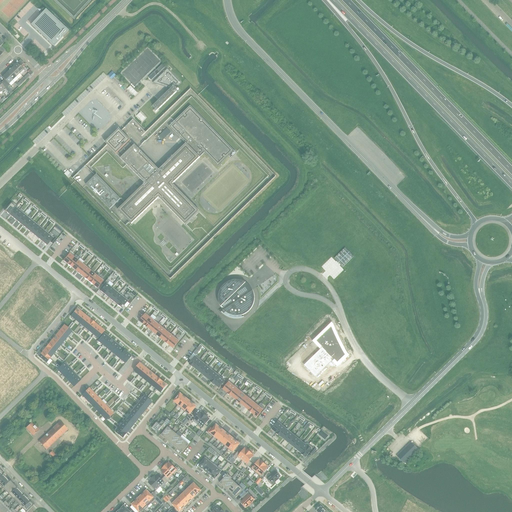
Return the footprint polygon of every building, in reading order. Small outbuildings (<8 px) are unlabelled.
[(45,10),(31,25),(53,46),(68,31),(45,10)] [(17,63),(13,66),(19,73),(23,69),(17,63)] [(153,72),(156,75),(165,67),(162,64),(153,72)] [(13,66),(9,70),(16,77),(18,79),(21,75),(19,73),(13,66)] [(177,88),(176,88),(181,83),(167,69),(153,83),(170,89),(159,100),(153,106),(156,109),(154,111),(156,112),(177,91),(177,92),(178,92),(179,92),(179,91),(180,91),(180,90),(180,89),(179,89),(179,88),(178,88),(177,88)] [(9,70),(6,73),(12,80),(16,77),(9,70)] [(4,79),(2,81),(7,87),(10,84),(9,83),(12,80),(6,73),(2,77),(4,79)] [(130,86),(127,88),(134,96),(137,93),(130,86)] [(119,129),(105,142),(106,144),(116,154),(121,158),(120,158),(126,164),(145,183),(124,203),(118,210),(129,222),(131,224),(158,197),(183,223),(185,225),(199,211),(172,184),(200,157),(204,152),(218,166),(234,151),(190,106),(175,121),(169,126),(186,144),(159,170),(138,148),(134,145),(130,140),(121,130),(119,129)] [(140,112),(136,116),(142,121),(146,118),(140,112)] [(133,119),(129,123),(142,136),(146,132),(133,119)] [(96,174),(86,185),(110,209),(120,199),(96,174)] [(7,208),(4,211),(6,212),(9,215),(15,207),(16,205),(12,202),(7,208)] [(15,207),(9,215),(13,218),(19,211),(15,207)] [(19,211),(13,218),(17,221),(23,214),(19,211)] [(17,221),(20,223),(21,225),(27,217),(23,214),(17,221)] [(27,217),(21,225),(23,226),(25,228),(26,228),(32,221),(27,217)] [(32,221),(26,228),(30,232),(36,224),(32,221)] [(30,232),(32,233),(34,235),(40,228),(36,224),(30,232)] [(40,228),(34,235),(38,238),(44,231),(40,228)] [(38,238),(40,240),(41,240),(42,242),(48,234),(44,231),(38,238)] [(48,234),(42,242),(47,245),(53,238),(48,234)] [(345,247),(334,258),(343,267),(354,256),(345,247)] [(69,253),(63,261),(67,264),(73,257),(69,253)] [(67,264),(71,268),(72,268),(78,260),(73,257),(67,264)] [(78,260),(72,268),(74,269),(73,269),(76,271),(82,264),(78,260)] [(82,264),(76,271),(77,272),(77,273),(80,275),(80,274),(86,267),(82,264)] [(86,267),(80,274),(84,278),(90,270),(86,267)] [(84,278),(88,281),(94,274),(90,270),(84,278)] [(94,274),(88,281),(92,285),(98,277),(94,274)] [(98,277),(92,285),(97,288),(103,281),(98,277)] [(219,302),(220,307),(221,306),(224,309),(223,310),(225,312),(224,314),(228,316),(232,318),(237,318),(242,317),(241,315),(245,314),(248,311),(251,308),(253,305),(254,301),(254,297),(254,293),(252,290),(251,291),(244,284),(246,282),(242,281),(238,280),(234,280),(230,281),(231,281),(222,290),(221,288),(219,293),(218,297),(219,302)] [(106,283),(100,291),(104,294),(110,287),(106,283)] [(110,287),(104,294),(107,296),(106,296),(108,298),(109,298),(115,291),(110,287)] [(115,291),(109,298),(113,301),(119,294),(115,291)] [(119,294),(113,301),(117,305),(123,297),(119,294)] [(117,305),(121,308),(127,301),(123,297),(117,305)] [(77,309),(71,316),(75,320),(81,313),(77,309)] [(81,313),(75,320),(80,324),(86,316),(81,313)] [(145,314),(139,321),(144,325),(150,317),(145,314)] [(86,316),(80,324),(84,327),(90,320),(86,316)] [(144,325),(148,328),(154,321),(150,317),(144,325)] [(90,320),(84,327),(88,331),(94,323),(90,320)] [(154,321),(148,328),(150,330),(152,331),(158,324),(154,321)] [(94,323),(88,331),(93,334),(99,327),(94,323)] [(158,324),(152,331),(156,335),(162,327),(158,324)] [(64,325),(60,330),(67,336),(71,332),(64,325)] [(322,348),(304,365),(315,377),(333,360),(337,364),(346,355),(343,350),(336,336),(331,325),(315,341),(322,348)] [(99,327),(93,334),(97,338),(103,331),(99,327)] [(156,335),(158,337),(159,337),(160,338),(166,331),(162,327),(156,335)] [(60,330),(56,334),(64,341),(67,336),(60,330)] [(166,331),(160,338),(164,342),(170,334),(166,331)] [(56,334),(53,339),(60,345),(64,341),(56,334)] [(104,334),(98,341),(102,345),(108,337),(104,334)] [(164,342),(169,345),(175,338),(170,334),(164,342)] [(108,337),(102,345),(107,348),(113,341),(108,337)] [(175,338),(169,345),(173,349),(179,341),(175,338)] [(380,356),(386,362),(404,344),(397,338),(380,356)] [(53,339),(49,343),(57,349),(60,345),(53,339)] [(113,341),(107,348),(111,352),(117,344),(113,341)] [(48,344),(45,348),(46,348),(53,354),(57,349),(49,343),(49,344),(48,344)] [(117,344),(111,352),(116,356),(122,348),(117,344)] [(46,348),(42,352),(49,358),(53,354),(46,348)] [(122,348),(116,356),(120,359),(126,352),(122,348)] [(42,352),(38,357),(46,363),(49,358),(42,352)] [(126,352),(120,359),(124,363),(131,355),(126,352)] [(193,367),(199,360),(195,356),(189,364),(193,367)] [(198,371),(204,363),(199,360),(193,367),(198,371)] [(64,363),(57,370),(61,374),(68,367),(64,363)] [(140,363),(134,371),(138,374),(145,367),(140,363)] [(202,374),(208,367),(204,363),(198,371),(202,374)] [(68,367),(61,374),(65,378),(72,371),(68,367)] [(145,367),(138,374),(143,378),(149,370),(145,367)] [(206,378),(212,370),(208,367),(202,374),(206,378)] [(149,370),(143,378),(147,382),(153,374),(149,370)] [(210,381),(216,374),(212,370),(206,378),(210,381)] [(72,371),(65,378),(69,382),(76,376),(72,371)] [(153,374),(147,382),(152,385),(158,378),(153,374)] [(214,384),(220,377),(216,374),(210,381),(214,384)] [(76,376),(69,382),(73,386),(80,380),(76,376)] [(225,381),(220,377),(214,384),(219,388),(225,381)] [(158,378),(152,385),(156,389),(162,381),(158,378)] [(162,381),(156,389),(161,392),(167,385),(162,381)] [(227,393),(233,386),(229,382),(223,389),(227,393)] [(231,396),(237,389),(233,386),(227,393),(231,396)] [(89,388),(82,395),(86,399),(93,393),(89,388)] [(236,400),(242,392),(237,389),(231,396),(236,400)] [(240,403),(246,396),(242,392),(236,400),(240,403)] [(93,393),(86,399),(90,403),(97,397),(93,393)] [(177,406),(184,397),(183,396),(180,393),(178,396),(177,395),(175,398),(176,399),(174,401),(178,404),(177,405),(177,406)] [(145,396),(141,401),(148,407),(152,402),(145,396)] [(244,407),(250,399),(246,396),(240,403),(244,407)] [(97,397),(90,403),(94,408),(101,401),(97,397)] [(181,409),(188,400),(185,398),(184,397),(177,406),(181,409)] [(248,410),(254,403),(250,399),(244,407),(248,410)] [(184,412),(192,403),(191,402),(188,400),(181,409),(184,412)] [(101,401),(94,408),(98,412),(105,405),(101,401)] [(141,401),(137,405),(145,411),(148,407),(141,401)] [(190,413),(196,406),(193,404),(192,403),(184,412),(188,415),(185,418),(188,421),(189,420),(193,415),(190,413)] [(252,413),(258,406),(254,403),(248,410),(252,414),(252,413)] [(105,405),(98,412),(102,416),(109,409),(105,405)] [(137,405),(134,410),(141,416),(145,411),(137,405)] [(263,410),(258,406),(252,413),(257,417),(263,410)] [(109,409),(102,416),(106,420),(113,413),(109,409)] [(134,410),(130,414),(137,420),(141,416),(134,410)] [(197,425),(205,415),(200,412),(196,417),(193,415),(189,420),(192,422),(193,421),(197,425)] [(130,414),(126,418),(134,424),(137,420),(130,414)] [(209,419),(205,415),(197,425),(198,424),(202,427),(200,429),(203,432),(207,427),(205,425),(209,419)] [(126,418),(123,423),(130,429),(134,424),(126,418)] [(157,421),(152,428),(157,432),(160,428),(163,430),(170,421),(167,418),(164,422),(162,420),(160,423),(157,421)] [(38,441),(46,449),(68,429),(60,421),(38,441)] [(31,422),(26,428),(33,436),(39,430),(35,425),(34,426),(31,422)] [(276,433),(282,425),(278,422),(272,429),(276,433)] [(123,423),(119,427),(127,433),(130,429),(123,423)] [(213,437),(220,428),(219,427),(216,425),(212,429),(209,433),(213,437)] [(286,429),(282,425),(276,433),(280,436),(286,429)] [(119,427),(116,432),(123,438),(127,433),(119,427)] [(165,439),(172,430),(167,427),(161,435),(165,439)] [(218,439),(224,431),(221,429),(220,428),(213,437),(214,436),(218,439)] [(284,440),(290,432),(286,429),(280,436),(284,440)] [(169,442),(176,434),(172,430),(165,439),(169,442)] [(221,442),(228,434),(227,433),(226,433),(224,431),(218,439),(221,442)] [(328,435),(322,431),(319,435),(325,440),(328,435)] [(289,443),(295,436),(290,432),(284,440),(289,443)] [(173,445),(180,437),(176,434),(169,442),(173,445)] [(224,446),(231,437),(229,435),(228,434),(221,442),(225,445),(224,446)] [(293,447),(299,439),(295,436),(289,443),(293,447)] [(178,449),(184,441),(180,437),(173,445),(178,449)] [(228,449),(235,440),(234,439),(231,437),(224,446),(228,449)] [(297,450),(303,443),(299,439),(293,447),(297,450)] [(236,441),(235,440),(228,449),(232,452),(235,449),(236,450),(238,447),(237,446),(239,444),(236,441)] [(189,444),(184,441),(178,449),(182,452),(189,444)] [(397,456),(404,463),(418,449),(411,442),(397,456)] [(301,453),(309,444),(308,444),(307,446),(303,443),(297,450),(301,453)] [(313,448),(309,444),(301,453),(305,457),(310,452),(312,454),(316,449),(314,447),(313,448)] [(242,460),(249,452),(245,448),(240,454),(237,451),(233,457),(236,460),(238,457),(242,460)] [(253,455),(249,452),(242,460),(246,464),(245,465),(248,468),(252,463),(249,461),(253,455)] [(203,469),(210,461),(206,457),(199,466),(202,468),(203,469)] [(255,473),(263,463),(259,460),(251,469),(255,473)] [(207,472),(214,464),(210,461),(203,469),(204,470),(207,472)] [(169,462),(165,466),(172,474),(176,470),(169,462)] [(268,467),(263,463),(255,473),(260,476),(268,467)] [(210,476),(217,467),(214,464),(207,472),(209,474),(209,475),(210,476)] [(168,478),(172,474),(165,466),(160,470),(165,475),(163,477),(168,482),(170,480),(168,478)] [(222,470),(217,467),(210,476),(211,476),(214,479),(222,470)] [(280,476),(280,475),(277,472),(276,472),(275,471),(271,474),(268,472),(264,477),(271,484),(274,481),(275,482),(278,479),(278,478),(280,476)] [(165,484),(168,482),(163,477),(161,479),(156,474),(152,478),(161,487),(164,483),(165,484)] [(219,483),(223,486),(231,479),(232,478),(227,474),(219,483)] [(245,479),(252,485),(255,483),(247,476),(245,479)] [(9,481),(6,477),(0,482),(0,486),(1,488),(2,488),(9,481)] [(160,487),(161,487),(152,478),(148,482),(156,490),(160,486),(160,487)] [(235,482),(231,479),(223,486),(227,490),(235,482)] [(5,491),(13,484),(10,480),(9,481),(2,488),(5,491)] [(193,482),(189,486),(197,494),(198,493),(201,490),(198,488),(199,487),(196,485),(193,482)] [(231,494),(239,486),(235,482),(227,490),(231,494)] [(16,487),(17,487),(13,484),(5,491),(9,494),(16,487)] [(197,494),(189,486),(185,489),(193,497),(196,495),(197,494)] [(239,486),(231,494),(236,497),(243,490),(239,486)] [(264,492),(258,486),(255,489),(261,495),(264,492)] [(20,490),(16,487),(9,494),(12,498),(20,490)] [(191,500),(193,497),(185,489),(182,493),(190,501),(191,500)] [(15,501),(23,494),(20,490),(12,498),(15,501)] [(153,492),(151,494),(146,490),(144,493),(143,493),(142,494),(151,503),(155,499),(158,502),(160,500),(153,492)] [(243,500),(241,502),(242,503),(242,504),(245,508),(246,507),(248,505),(248,506),(252,502),(254,499),(247,491),(241,497),(243,500)] [(190,501),(182,493),(178,496),(186,504),(189,502),(190,501)] [(19,505),(26,497),(23,494),(15,501),(19,505)] [(151,503),(142,494),(141,495),(139,497),(148,506),(151,503)] [(186,504),(178,496),(175,499),(183,508),(184,507),(184,506),(186,504)] [(30,501),(29,501),(26,497),(19,505),(22,508),(30,501)] [(148,506),(139,497),(137,500),(137,499),(135,501),(143,509),(147,506),(148,506)] [(183,508),(175,499),(171,503),(179,511),(182,509),(183,508)] [(30,501),(29,501),(30,501),(22,508),(25,511),(33,504),(30,501)] [(140,511),(143,509),(135,501),(134,502),(132,504),(139,511),(140,511)]
